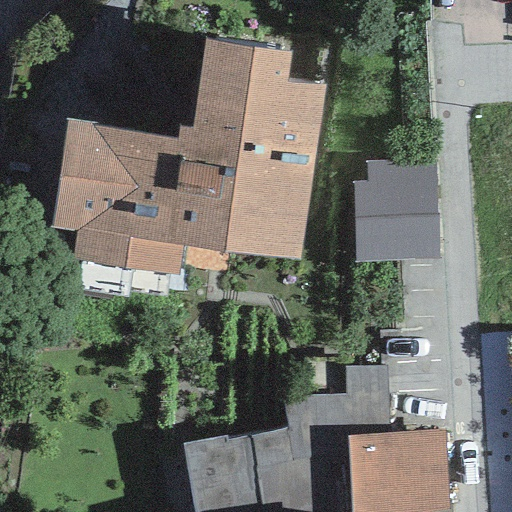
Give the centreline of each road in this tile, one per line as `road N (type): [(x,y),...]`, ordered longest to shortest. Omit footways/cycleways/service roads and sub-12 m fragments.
road 1 (residential): [(443,23),(469,511)]
road 2 (unknown): [(133,357),(129,511)]
